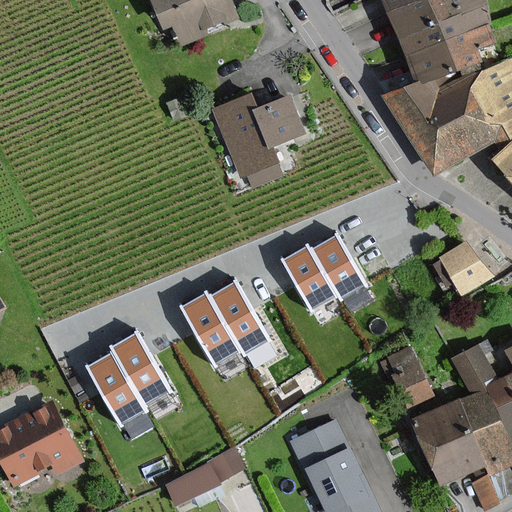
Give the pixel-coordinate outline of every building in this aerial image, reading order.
[(146,0),(159,28),(165,25),(174,47),(201,36),(198,30),(230,17),(223,0),(146,0)] [(375,0),(379,8),(383,17),(422,0),(375,0)] [(422,0),(383,17),(384,21),(388,30),(394,43),(455,16),(456,19),(481,8),(479,0),(422,0)] [(394,43),(402,61),(488,24),(481,8),(456,19),(455,16),(394,43)] [(495,41),(488,24),(402,61),(408,75),(414,88),(475,61),(471,51),(495,41)] [(481,74),(475,61),(414,88),(377,97),(432,175),(494,140),(501,147),(504,153),(489,165),(511,198),(511,60),(510,58),(481,74)] [(301,136),(287,97),(254,109),(250,97),(213,110),(237,180),(246,178),(251,191),(284,180),(272,146),(301,136)] [(339,233),(312,248),(342,305),(345,310),(373,295),(339,233)] [(492,280),(466,239),(435,259),(460,299),(492,280)] [(283,258),(316,319),(342,305),(312,248),(309,244),(283,258)] [(251,274),(224,289),(255,346),(257,351),(285,336),(251,274)] [(228,360),(255,346),(224,289),(221,285),(195,299),(228,360)] [(120,340),(123,345),(154,401),(181,386),(147,325),(120,340)] [(130,421),(157,406),(154,401),(123,345),(96,360),(130,421)] [(479,347),(451,361),(470,400),(483,394),(493,413),(511,404),(511,350),(504,354),(511,369),(511,375),(496,383),(479,347)] [(386,366),(404,405),(428,394),(410,355),(386,366)] [(455,407),(484,467),(489,478),(508,469),(511,467),(511,453),(493,413),(483,394),(470,400),(455,407)] [(511,404),(493,413),(511,453),(511,404)] [(84,457),(57,407),(0,436),(0,446),(19,482),(57,461),(64,467),(84,457)] [(439,488),(462,477),(484,467),(455,407),(410,428),(439,488)] [(357,445),(352,448),(339,420),(296,440),(310,469),(315,467),(332,506),(324,510),(325,511),(376,511),(381,510),(364,471),(368,469),(357,445)] [(233,457),(172,485),(180,502),(225,482),(223,477),(239,469),(233,457)] [(511,494),(511,476),(508,469),(489,478),(474,485),(485,507),(511,494)]
